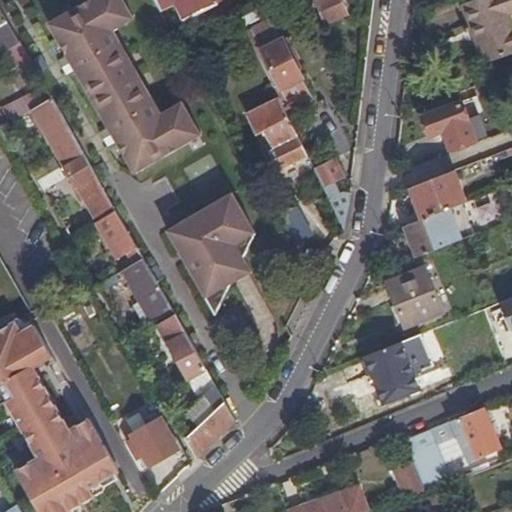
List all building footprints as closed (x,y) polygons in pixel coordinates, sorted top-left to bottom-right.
[(85,21),(124,2),(122,0),(89,0),(77,7),(85,21)] [(154,0),(161,11),(176,3),(185,21),(224,0),(154,0)] [(314,0),(325,24),(347,14),(340,0),(314,0)] [(477,0),(463,5),(483,62),(511,51),(511,28),(507,14),(511,11),(511,7),(509,0),(477,0)] [(99,46),(103,53),(120,44),(112,30),(133,19),(124,2),(85,21),(99,46)] [(201,18),(208,31),(238,16),(231,2),(201,18)] [(244,25),(256,19),(249,5),(237,11),(244,25)] [(48,24),(69,63),(99,46),(85,21),(77,7),(48,24)] [(0,52),(18,43),(0,10),(0,52)] [(279,98),(284,109),(289,106),(296,102),(310,96),(281,39),(279,41),(269,22),(247,34),(271,82),(279,98)] [(18,43),(0,52),(0,53),(9,69),(27,59),(19,44),(18,43)] [(162,157),(188,142),(170,109),(160,114),(120,44),(103,53),(162,157)] [(134,174),(162,157),(103,53),(99,46),(69,63),(134,174)] [(274,100),(279,98),(271,82),(266,85),(274,100)] [(7,125),(33,110),(51,100),(44,88),(0,112),(7,125)] [(464,89),(422,105),(427,115),(421,117),(428,136),(443,131),(451,150),(486,137),(472,98),(468,100),(464,89)] [(296,163),(307,157),(284,109),(279,98),(274,100),(245,114),(257,135),(263,132),(271,148),(268,150),(278,169),(294,161),(296,163)] [(33,110),(64,167),(83,156),(51,100),(33,110)] [(170,109),(188,142),(200,135),(181,103),(170,109)] [(265,151),(268,150),(271,148),(263,132),(257,135),(265,151)] [(64,167),(95,223),(96,222),(115,212),(83,156),(64,167)] [(313,168),(342,226),(348,205),(349,193),(341,193),(338,194),(332,183),(344,176),(335,158),(313,168)] [(416,168),(421,183),(445,174),(439,159),(416,168)] [(32,172),(37,182),(58,170),(53,161),(32,172)] [(58,170),(37,182),(42,190),(63,178),(58,170)] [(422,220),(450,209),(466,203),(453,170),(445,174),(421,183),(409,187),(422,220)] [(215,316),(230,285),(233,283),(232,281),(243,258),(255,234),(232,193),(166,231),(179,253),(183,252),(189,263),(185,265),(215,316)] [(293,244),(314,237),(302,202),(281,210),(293,244)] [(416,258),(461,239),(450,209),(422,220),(404,227),(416,258)] [(115,212),(96,222),(117,260),(128,254),(136,249),(115,212)] [(136,249),(128,254),(133,264),(142,259),(136,249)] [(179,253),(185,265),(189,263),(183,252),(179,253)] [(232,281),(233,283),(252,273),(243,258),(232,281)] [(153,324),(172,312),(142,259),(133,264),(123,270),(140,302),(151,320),(153,324)] [(387,283),(404,327),(440,314),(423,269),(387,283)] [(116,278),(98,288),(101,294),(119,284),(116,278)] [(143,324),(151,320),(140,302),(132,307),(143,324)] [(157,326),(187,379),(204,370),(175,317),(157,326)] [(19,425),(23,431),(38,459),(15,472),(38,511),(70,511),(94,498),(90,490),(100,484),(99,483),(100,480),(91,463),(88,462),(81,466),(78,459),(91,453),(87,447),(84,448),(78,437),(81,435),(76,427),(68,431),(37,377),(30,381),(25,371),(32,367),(32,369),(53,357),(35,326),(22,333),(19,328),(14,331),(12,326),(0,331),(0,405),(6,402),(19,425)] [(420,390),(400,342),(363,357),(382,405),(420,390)] [(37,377),(32,369),(32,367),(25,371),(30,381),(37,377)] [(184,413),(188,417),(215,388),(204,370),(187,379),(198,398),(184,413)] [(185,440),(196,459),(234,422),(215,388),(188,417),(198,428),(185,440)] [(485,416),(482,409),(404,441),(416,471),(425,492),(445,484),(451,481),(436,446),(455,438),(467,463),(499,448),(485,416)] [(99,483),(100,484),(119,473),(89,419),(76,427),(81,435),(78,437),(84,448),(87,447),(91,453),(78,459),(81,466),(88,462),(91,463),(100,480),(99,483)] [(133,440),(126,443),(133,456),(139,452),(149,468),(178,451),(160,419),(131,436),(133,440)] [(425,492),(416,471),(399,478),(407,498),(425,492)] [(367,511),(358,488),(291,511),(367,511)]
